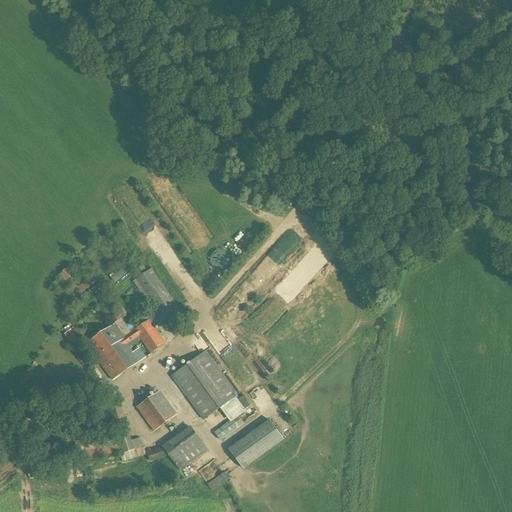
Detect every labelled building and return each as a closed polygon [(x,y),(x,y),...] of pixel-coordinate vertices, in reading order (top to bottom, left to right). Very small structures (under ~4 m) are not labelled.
[(187,159),(196,167),(202,161),(193,152),(187,159)] [(231,265),(232,261),(232,258),(231,256),(228,252),(225,250),(223,250),(220,249),(218,250),(216,250),(214,252),(212,253),(210,255),(210,257),(209,260),(209,262),(209,264),(210,266),(212,269),(213,270),(214,271),(217,272),(220,273),(221,273),(225,272),(229,269),(230,268),(231,265)] [(147,271),(143,265),(136,270),(140,276),(133,281),(153,312),(147,316),(149,320),(143,324),(137,317),(126,325),(122,320),(126,316),(125,315),(127,314),(123,308),(113,315),(117,321),(114,323),(115,324),(89,342),(100,361),(99,362),(113,381),(146,358),(139,348),(133,352),(130,348),(141,340),(151,355),(166,344),(155,327),(161,323),(167,331),(185,318),(151,268),(147,271)] [(67,267),(60,276),(69,284),(76,275),(67,267)] [(69,341),(78,334),(73,327),(64,334),(69,341)] [(171,377),(203,421),(238,395),(206,351),(171,377)] [(154,432),(178,415),(160,391),(136,408),(154,432)] [(132,440),(120,403),(105,408),(113,433),(75,441),(78,459),(119,452),(120,455),(123,462),(146,455),(141,438),(132,440)] [(245,424),(238,415),(214,432),(221,441),(245,424)] [(243,470),(284,440),(269,420),(228,449),(243,470)] [(180,471),(208,451),(191,426),(162,447),(147,452),(150,462),(169,456),(180,471)] [(212,491),(230,479),(225,472),(207,484),(212,491)]
